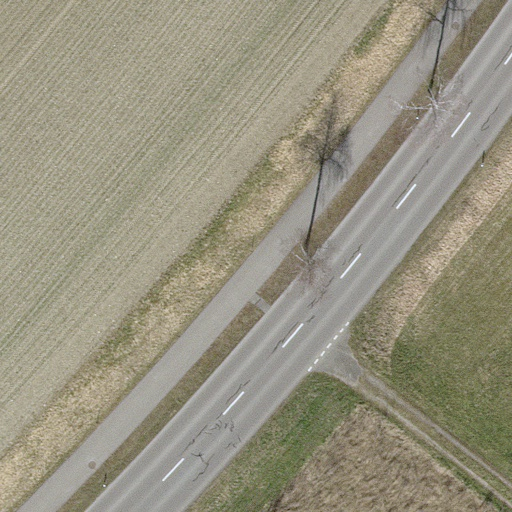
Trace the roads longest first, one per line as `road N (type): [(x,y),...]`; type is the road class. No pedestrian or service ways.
road 1 (secondary): [(511,59),(298,333),(136,511)]
road 2 (track): [(511,492),(242,289)]
